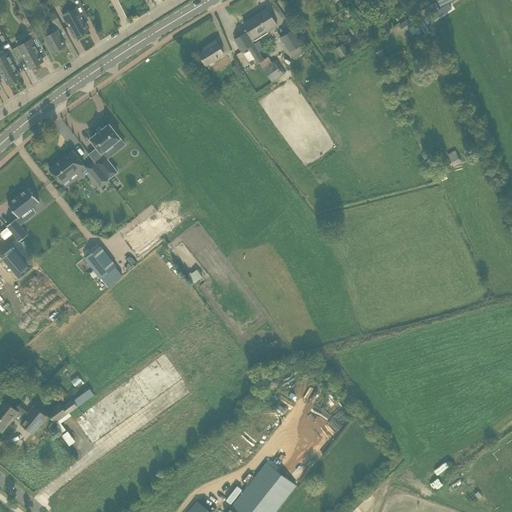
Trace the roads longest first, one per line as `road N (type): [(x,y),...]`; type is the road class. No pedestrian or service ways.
road 1 (tertiary): [(0,146),(53,102),(213,0)]
road 2 (residential): [(181,0),(0,114)]
